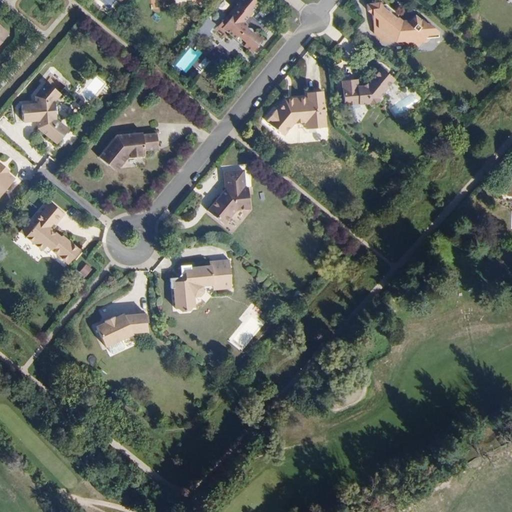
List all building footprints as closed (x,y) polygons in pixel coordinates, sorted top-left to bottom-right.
[(253,28),(252,26),(249,25),(247,26),(245,25),(247,23),(243,20),(258,2),(255,0),(233,0),(233,1),(237,4),(216,28),(225,36),(230,31),(236,37),(237,39),(240,43),(242,44),(245,44),(252,50),(263,36),(256,30),(254,32),(252,31),(253,28)] [(436,37),(436,30),(428,24),(425,24),(420,19),(415,25),(408,19),(404,24),(399,19),(398,13),(387,4),(380,5),(378,3),(368,4),(369,12),(374,16),(378,33),(390,44),(408,41),(412,44),(417,43),(420,46),(423,43),(427,42),(430,38),(436,37)] [(415,25),(420,19),(413,14),(408,19),(415,25)] [(0,20),(0,39),(9,28),(1,21),(0,20)] [(200,32),(207,35),(213,24),(206,21),(200,32)] [(378,97),(394,78),(380,66),(366,83),(362,85),(356,86),(356,79),(340,80),(343,104),(368,102),(369,105),(378,100),(378,97)] [(56,114),(58,111),(58,103),(54,101),(54,99),(61,91),(46,79),(35,93),(35,100),(22,101),(23,119),(37,117),(38,126),(57,141),(68,127),(56,117),(56,114)] [(324,128),(321,91),(306,93),(306,97),(295,98),(296,101),(284,102),(275,112),(273,110),(264,120),(267,123),(266,124),(281,137),(292,124),(305,122),(313,122),(314,129),(324,128)] [(314,129),(313,122),(305,122),(306,130),(314,129)] [(145,154),(144,148),(158,147),(157,132),(143,133),(144,136),(135,137),(135,131),(123,132),(118,139),(114,136),(98,154),(112,165),(119,157),(123,161),(128,156),(145,154)] [(499,167),(506,159),(501,155),(493,163),(499,167)] [(116,169),(123,161),(119,157),(112,165),(116,169)] [(0,192),(14,176),(7,170),(9,167),(0,160),(0,192)] [(226,220),(238,205),(252,205),(250,183),(247,183),(246,166),(226,168),(227,185),(210,206),(226,220)] [(61,236),(48,225),(52,221),(54,223),(63,212),(47,199),(44,204),(46,205),(41,211),(37,212),(34,216),(34,219),(36,221),(24,235),(44,252),(49,251),(51,248),(68,262),(79,248),(62,234),(61,236)] [(201,291),(201,285),(211,284),(211,276),(218,275),(220,287),(230,286),(227,258),(207,260),(208,264),(188,266),(188,263),(178,264),(179,272),(178,276),(169,277),(170,287),(174,287),(176,308),(178,308),(180,310),(189,309),(191,306),(194,306),(192,295),(199,294),(201,291)] [(84,263),(78,272),(84,277),(91,268),(84,263)] [(220,287),(218,275),(211,276),(211,284),(212,288),(220,287)] [(133,331),(147,330),(145,312),(124,313),(124,312),(114,316),(113,314),(104,318),(105,321),(96,324),(104,345),(107,344),(122,337),(134,332),(133,331)] [(124,347),(125,344),(122,337),(107,344),(110,350),(114,352),(124,347)]
